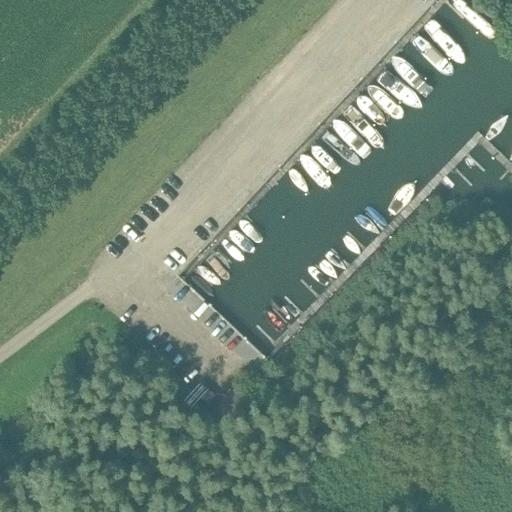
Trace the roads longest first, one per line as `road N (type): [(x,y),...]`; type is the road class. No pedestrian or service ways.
road 1 (unclassified): [(0,355),(115,267),(361,0)]
road 2 (unclassified): [(0,230),(213,0)]
